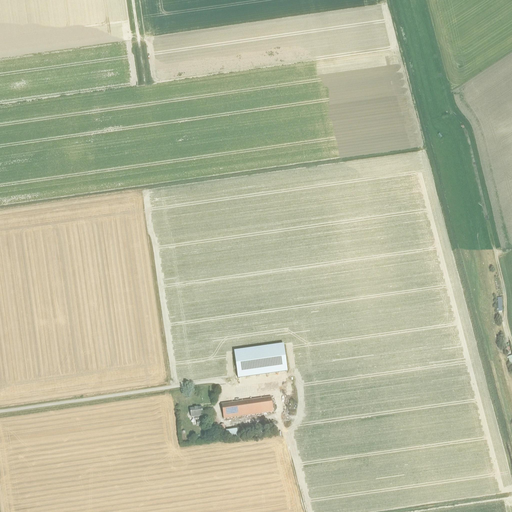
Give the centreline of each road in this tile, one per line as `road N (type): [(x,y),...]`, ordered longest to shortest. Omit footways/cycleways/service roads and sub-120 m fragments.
road 1 (track): [(511,345),(467,134),(450,111),(421,0)]
road 2 (unclassified): [(0,411),(215,380)]
